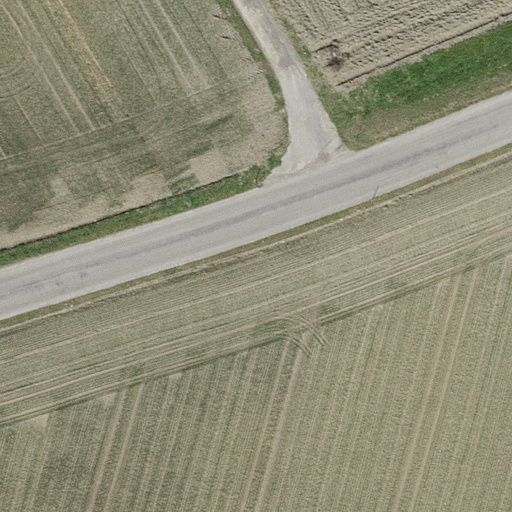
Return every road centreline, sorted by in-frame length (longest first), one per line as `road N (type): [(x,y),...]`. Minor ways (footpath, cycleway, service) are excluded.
road 1 (unclassified): [(0,311),(511,117)]
road 2 (track): [(344,186),(253,0)]
